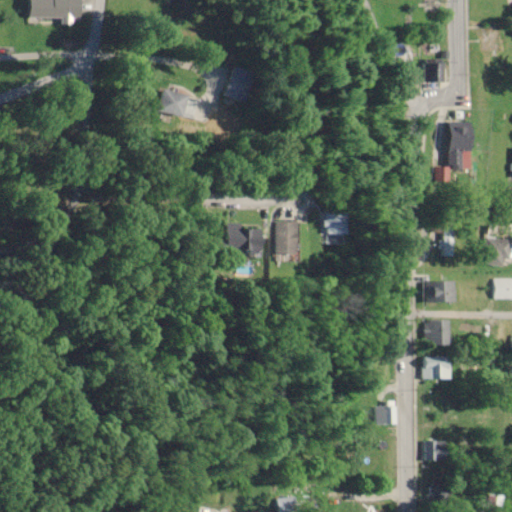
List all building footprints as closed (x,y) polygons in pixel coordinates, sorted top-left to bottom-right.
[(26,0),(26,18),(69,18),(69,17),(78,17),(78,0),(26,0)] [(257,72),(235,64),(224,95),(246,103),(257,72)] [(182,116),(188,94),(162,88),(157,110),(182,116)] [(468,127),(446,127),(446,165),(468,165),(468,127)] [(328,233),(347,233),(347,213),(328,213),(328,233)] [(298,255),(298,221),(276,221),(276,255),(298,255)] [(451,226),(441,226),(441,256),(451,256),(451,226)] [(226,228),(226,256),(262,256),(262,227),(226,228)] [(482,239),(482,266),(509,266),(509,239),(482,239)] [(492,298),(511,298),(511,278),(492,278),(492,298)] [(426,281),(426,303),(452,303),(452,281),(426,281)] [(447,319),(427,319),(427,345),(447,345),(447,319)] [(419,379),(448,379),(448,356),(419,356),(419,379)] [(374,424),(389,424),(390,408),(374,407),(374,424)] [(423,461),(445,461),(445,441),(423,441),(423,461)] [(446,506),(446,482),(429,482),(429,506),(446,506)] [(313,492),(312,485),(273,488),(274,511),(292,511),(295,511),(293,493),(313,492)]
